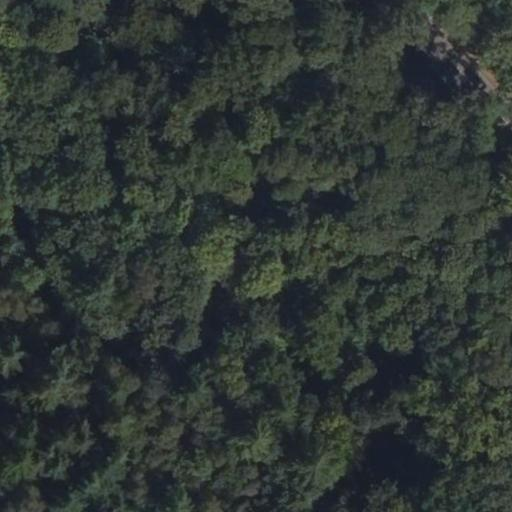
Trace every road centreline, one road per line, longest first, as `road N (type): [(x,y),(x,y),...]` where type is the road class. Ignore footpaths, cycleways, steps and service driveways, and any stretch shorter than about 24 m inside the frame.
road 1 (track): [(413,511),(374,356),(30,0)]
road 2 (tertiary): [(350,0),(511,156)]
